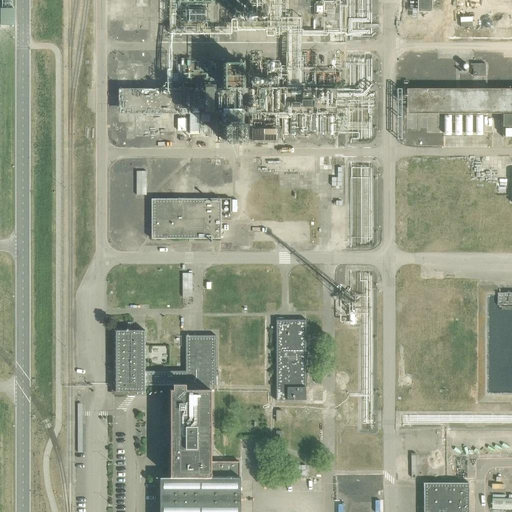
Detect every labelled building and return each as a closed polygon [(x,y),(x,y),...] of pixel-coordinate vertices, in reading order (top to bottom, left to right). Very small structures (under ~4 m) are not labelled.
[(416,0),(417,12),(431,12),(431,0),(416,0)] [(1,23),(1,28),(15,28),(15,10),(11,10),(4,10),(1,10),(1,15),(1,23)] [(485,76),(485,64),(473,64),(473,76),(485,76)] [(180,88),(119,88),(119,111),(141,111),(141,100),(151,100),(158,100),(158,110),(180,111),(180,88)] [(502,137),(511,137),(511,88),(406,89),(406,114),(502,113),(502,137)] [(352,136),(372,137),(374,103),(354,102),(352,136)] [(187,119),(177,119),(177,131),(187,131),(187,119)] [(146,195),(146,171),(137,171),(137,195),(146,195)] [(333,172),(333,185),(343,185),(343,172),(333,172)] [(221,239),(221,220),(221,199),(151,199),(151,239),(221,239)] [(192,297),(192,274),(182,274),(182,297),(192,297)] [(511,292),(497,292),(497,305),(511,304),(511,292)] [(305,400),(305,320),(276,320),(276,400),(305,400)] [(145,385),(173,385),(207,385),(216,385),(216,336),(185,335),(185,371),(145,371),(145,330),(114,330),(114,392),(128,392),(128,394),(134,394),(134,392),(145,392),(145,385)] [(210,462),(210,390),(207,390),(207,385),(173,385),(173,390),(170,390),(170,477),(240,477),(240,462),(210,462)] [(257,448),(257,469),(266,469),(266,448),(257,448)] [(239,511),(240,477),(170,477),(159,477),(159,511),(239,511)] [(468,511),(468,483),(423,483),(422,511),(468,511)] [(511,498),(492,498),(491,509),(511,510),(511,498)]
